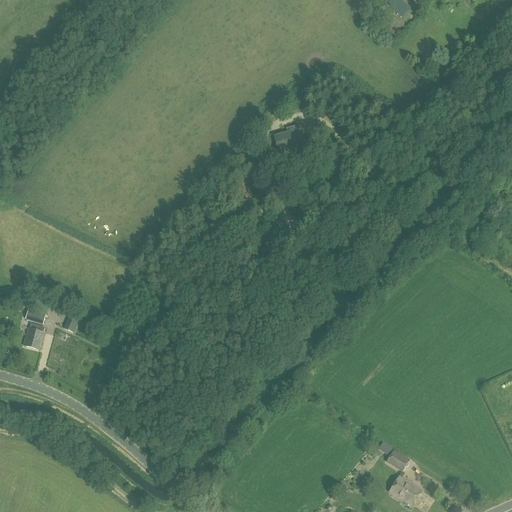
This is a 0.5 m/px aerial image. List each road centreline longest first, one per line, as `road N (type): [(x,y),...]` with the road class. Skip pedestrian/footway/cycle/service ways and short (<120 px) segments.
road 1 (track): [(511,20),(274,275),(156,343),(92,417)]
road 2 (tertiary): [(198,511),(82,410),(0,375)]
